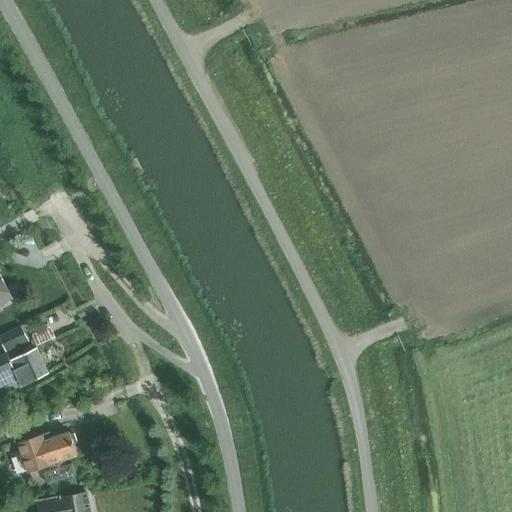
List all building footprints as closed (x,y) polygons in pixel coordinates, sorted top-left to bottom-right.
[(15,298),(0,269),(0,312),(4,310),(2,306),(15,298)] [(22,327),(0,337),(7,352),(24,344),(21,339),(26,336),(22,327)] [(0,388),(19,379),(23,387),(49,373),(37,348),(11,361),(8,354),(0,357),(0,388)] [(0,412),(0,424),(5,423),(4,421),(9,419),(6,410),(0,412)] [(6,423),(0,425),(0,437),(10,435),(6,423)] [(79,455),(71,433),(45,442),(43,435),(20,443),(29,471),(52,464),(62,461),(79,455)] [(23,460),(18,448),(6,453),(12,465),(23,460)] [(54,470),(45,473),(49,485),(51,484),(53,492),(77,484),(74,477),(77,476),(73,463),(64,466),(62,461),(52,464),(54,470)] [(91,511),(87,490),(37,501),(39,511),(91,511)]
